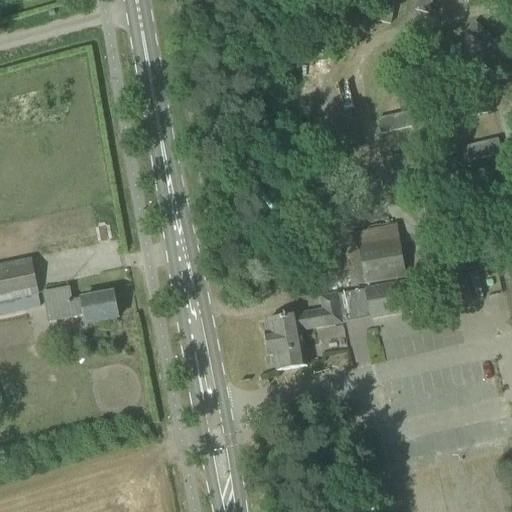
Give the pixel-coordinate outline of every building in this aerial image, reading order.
[(406,279),(399,239),(357,246),(364,286),(406,279)] [(30,261),(11,265),(0,267),(0,316),(40,309),(37,295),(30,261)] [(366,291),(366,292),(371,320),(411,313),(406,284),(366,291)] [(43,294),(47,314),(40,315),(42,324),(84,317),(85,325),(118,319),(113,295),(70,303),(68,291),(70,290),(69,289),(43,294)] [(307,368),(301,334),(343,327),(342,324),(338,298),(319,302),(320,312),(268,321),(270,334),(266,334),(270,357),(274,356),(277,373),(307,368)]
